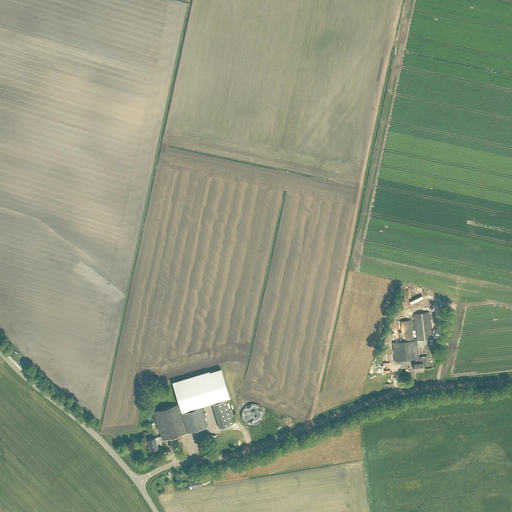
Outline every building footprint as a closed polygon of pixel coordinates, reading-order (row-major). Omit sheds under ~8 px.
[(417,340),(433,337),(430,311),(413,314),(417,340)] [(414,341),(411,320),(401,321),(403,342),(393,343),(395,361),(415,359),(416,364),(414,364),(415,370),(424,369),(423,363),(420,363),(417,340),(414,341)] [(221,368),(173,382),(182,411),(230,397),(221,368)] [(225,400),(211,405),(218,429),(232,425),(225,400)] [(181,413),(178,403),(154,411),(162,436),(148,440),(151,450),(159,448),(157,442),(163,440),(186,433),(208,426),(201,407),(181,413)] [(248,407),(247,423),(264,424),(265,410),(251,409),(251,408),(248,407)] [(189,488),(201,486),(200,480),(188,482),(189,488)]
